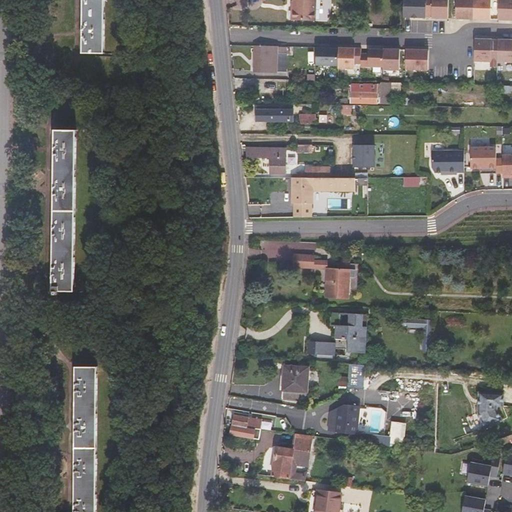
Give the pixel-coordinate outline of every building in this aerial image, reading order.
[(83,0),(83,53),(105,53),(105,0),(83,0)] [(292,19),(316,20),(316,0),(293,0),(294,4),(295,4),(295,10),(292,9),(292,19)] [(317,0),(317,16),(329,17),(329,0),(317,0)] [(405,0),(405,17),(427,17),(427,0),(405,0)] [(433,0),(433,17),(449,18),(449,0),(433,0)] [(474,19),(475,0),(457,0),(457,18),(474,19)] [(492,0),(475,0),(474,19),(492,19),(492,0)] [(511,0),(500,0),(499,20),(511,19),(511,0)] [(493,40),(476,39),(476,61),(492,61),(492,67),(498,67),(499,62),(499,52),(493,52),(493,40)] [(511,39),(499,40),(499,52),(499,62),(511,61),(511,39)] [(287,71),(287,54),(287,47),(256,46),(255,69),(277,70),(287,71)] [(339,47),(317,47),(317,64),(339,65),(339,47)] [(361,68),(361,66),(362,54),(362,48),(339,47),(339,65),(339,67),(361,68)] [(384,49),(378,48),(377,50),(369,50),(369,54),(362,54),(361,66),(384,67),(384,49)] [(401,49),(384,49),(384,67),(384,69),(400,69),(401,49)] [(430,50),(407,49),(407,69),(429,70),(430,50)] [(351,83),(351,91),(378,92),(378,103),(391,103),(391,85),(351,83)] [(511,93),(511,85),(500,85),(500,93),(511,93)] [(378,92),(351,91),(350,102),(378,103),(378,92)] [(256,121),(293,121),(294,110),(256,109),(256,121)] [(299,124),(315,124),(316,114),(299,114),(299,124)] [(350,124),(360,124),(360,115),(350,115),(350,124)] [(55,129),(52,290),(74,291),(76,130),(55,129)] [(496,147),(470,148),(471,169),(480,169),(487,169),(488,174),(496,173),(496,158),(496,147)] [(242,148),(243,158),(270,158),(271,174),(286,173),(286,148),(242,148)] [(432,168),(434,173),(447,173),(447,175),(457,175),(457,173),(464,173),(464,151),(432,152),(432,168)] [(511,155),(503,155),(503,158),(503,173),(503,177),(511,177),(511,174),(511,155)] [(305,177),(329,177),(329,166),(305,166),(305,171),(305,177)] [(297,177),(292,177),(293,203),(295,203),(295,217),(312,217),(312,203),(313,203),(313,190),(354,190),(354,177),(329,177),(305,177),(297,177)] [(405,187),(420,187),(420,177),(405,177),(405,187)] [(314,256),(294,255),(293,268),(327,269),(327,268),(327,261),(314,261),(314,256)] [(350,299),(350,277),(356,277),(356,269),(327,268),(327,269),(327,275),(329,276),(328,290),(326,290),(326,298),(350,299)] [(348,351),(361,352),(362,339),(366,340),(367,327),(362,327),(363,314),(332,313),(331,325),(336,325),(336,338),(348,339),(348,351)] [(431,322),(409,320),(409,328),(423,329),(423,335),(431,336),(431,322)] [(347,340),(335,340),(336,354),(347,353),(347,340)] [(316,354),(334,355),(335,343),(317,342),(316,354)] [(282,399),(307,400),(309,367),(284,365),(282,399)] [(76,366),(74,511),(96,511),(97,366),(76,366)] [(506,395),(479,393),(478,415),(487,432),(506,422),(500,411),(500,407),(505,407),(507,405),(508,397),(506,395)] [(336,405),(336,411),(333,432),(357,434),(360,408),(336,405)] [(234,414),(232,425),(248,427),(249,419),(250,417),(234,414)] [(249,419),(248,427),(255,428),(257,428),(258,420),(249,419)] [(402,448),(406,423),(391,421),(389,437),(381,436),(380,444),(402,448)] [(248,427),(232,425),(230,435),(254,439),(255,428),(248,427)] [(312,436),(295,433),(293,448),(276,446),(272,476),(306,480),(306,475),(292,473),(293,464),(298,465),(299,460),(309,461),(312,436)] [(511,454),(506,453),(503,474),(511,475),(511,454)] [(483,461),(472,459),(468,482),(488,486),(490,476),(497,478),(501,457),(493,455),(491,466),(483,465),(483,461)] [(314,511),(339,511),(343,493),(318,490),(314,511)] [(486,500),(465,496),(462,511),(491,511),(492,511),(485,510),(486,500)]
